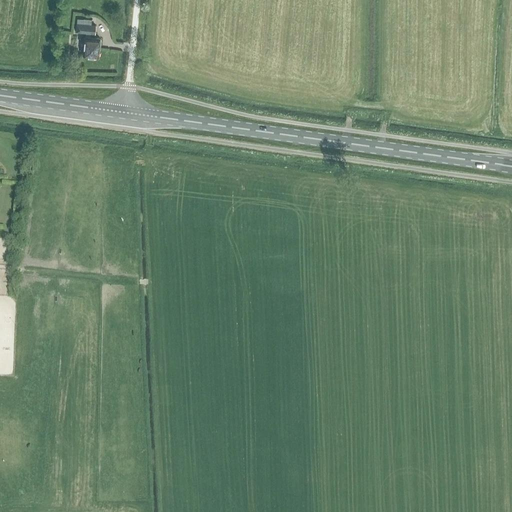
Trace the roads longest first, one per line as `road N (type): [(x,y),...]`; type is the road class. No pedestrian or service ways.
road 1 (primary): [(127,114),(511,169)]
road 2 (primary): [(0,98),(127,114)]
